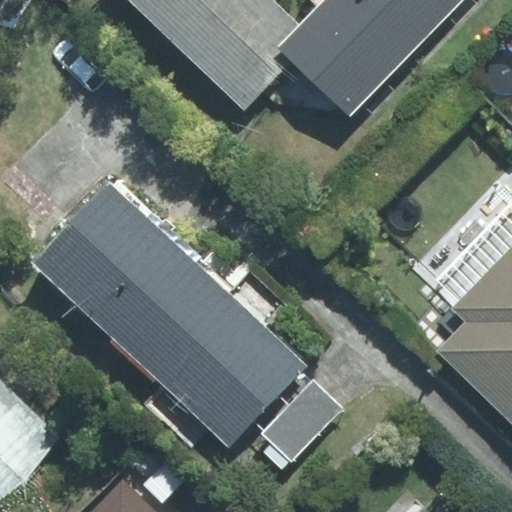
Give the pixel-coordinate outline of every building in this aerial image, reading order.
[(479,0),(321,0),(307,14),(292,0),(157,0),(260,106),(311,57),(365,112),(479,0)] [(237,450),(262,425),(297,459),(351,406),(317,371),(322,366),(136,177),(51,261),(237,450)] [(511,239),(461,293),(476,308),(444,342),(511,407),(511,239)] [(0,511),(1,511),(73,437),(0,366),(0,511)] [(168,511),(127,477),(96,511),(168,511)]
